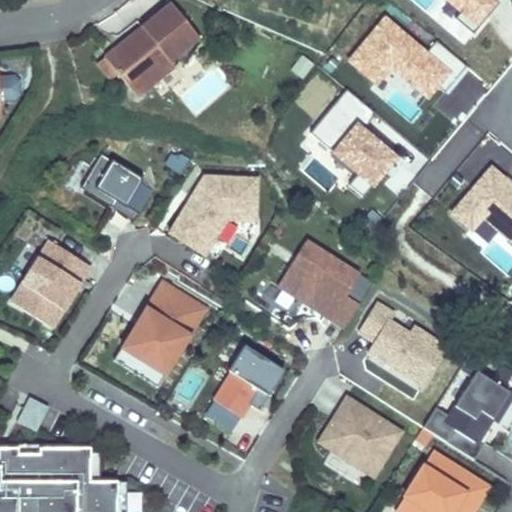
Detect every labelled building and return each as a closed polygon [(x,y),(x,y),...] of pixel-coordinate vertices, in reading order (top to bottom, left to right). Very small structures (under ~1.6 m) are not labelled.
[(118,70),(132,87),(171,55),(199,33),(171,0),(169,0),(143,21),(148,28),(133,41),(127,34),(110,48),(124,65),(118,70)] [(143,21),(127,34),(133,41),(148,28),(143,21)] [(124,65),(110,48),(104,53),(118,70),(124,65)] [(178,64),(171,55),(132,87),(139,95),(178,64)] [(312,65),(300,56),(289,71),(301,80),(312,65)] [(13,72),(0,72),(0,99),(14,99),(20,93),(19,77),(13,72)] [(371,109),(345,87),(300,142),(360,192),(392,154),(357,124),(371,109)] [(91,169),(79,188),(112,208),(116,201),(137,214),(152,190),(140,182),(142,179),(101,153),(91,169)] [(178,171),(188,155),(168,155),(166,163),(178,171)] [(79,188),(91,169),(78,161),(63,186),(76,194),(79,188)] [(511,181),(491,163),(448,212),(467,228),(482,211),(511,237),(511,181)] [(187,203),(168,233),(184,242),(193,228),(194,225),(211,236),(214,238),(226,219),(255,220),(257,178),(204,176),(191,196),(196,200),(192,206),(187,203)] [(196,200),(191,196),(187,203),(192,206),(196,200)] [(193,228),(184,242),(213,262),(224,245),(214,238),(211,236),(194,225),(193,228)] [(305,240),(276,286),(319,313),(324,306),(333,312),(329,319),(343,328),(358,304),(345,296),(359,274),(305,240)] [(10,302),(50,328),(89,266),(49,241),(10,302)] [(206,309),(162,282),(141,316),(144,318),(138,328),(134,326),(120,348),(164,375),(206,309)] [(393,309),(376,298),(356,330),(372,339),(365,350),(424,387),(450,346),(414,324),(411,329),(389,316),(393,309)] [(324,306),(319,313),(329,319),(333,312),(324,306)] [(141,316),(134,326),(138,328),(144,318),(141,316)] [(279,368),(243,345),(231,365),(234,367),(212,401),(240,418),(248,404),(258,411),(268,395),(264,393),(279,368)] [(120,348),(112,360),(156,388),(164,375),(120,348)] [(268,395),(283,370),(279,368),(264,393),(268,395)] [(447,415),(434,407),(422,427),(473,460),(482,446),(476,443),(487,426),(482,424),(487,416),(492,419),(496,422),(511,396),(511,393),(508,391),(506,384),(494,376),(491,381),(475,371),(447,415)] [(16,421),(35,431),(47,407),(28,397),(16,421)] [(401,432),(346,397),(317,442),(372,477),(401,432)] [(482,424),(487,426),(492,419),(487,416),(482,424)] [(63,444),(17,444),(17,448),(17,454),(63,454),(63,448),(63,444)] [(0,511),(125,511),(125,481),(98,481),(99,452),(89,452),(89,447),(63,448),(63,454),(17,454),(17,448),(0,447),(0,511)] [(471,511),(488,487),(432,451),(404,496),(429,511),(471,511)] [(429,511),(404,496),(394,511),(396,511),(429,511)]
